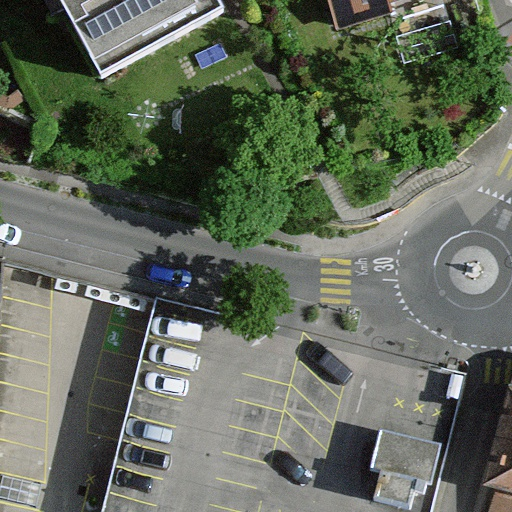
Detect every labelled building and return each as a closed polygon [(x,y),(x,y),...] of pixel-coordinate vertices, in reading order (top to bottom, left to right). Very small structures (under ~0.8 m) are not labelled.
[(216,0),(52,0),(97,84),(224,16),(216,0)] [(331,0),(340,35),(398,19),(396,9),(431,0),(331,0)] [(433,511),(465,381),(157,307),(107,511),(433,511)] [(511,458),(499,499),(511,502),(511,458)] [(511,511),(511,502),(499,499),(495,511),(511,511)]
